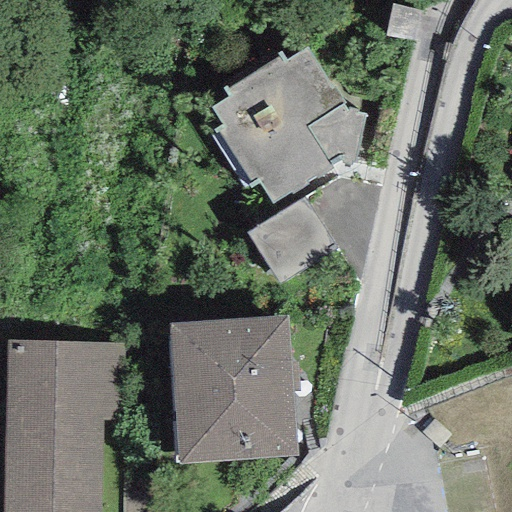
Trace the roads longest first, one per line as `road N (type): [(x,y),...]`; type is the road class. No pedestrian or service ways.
road 1 (residential): [(343,460),(384,398),(456,88),(478,25),(496,0)]
road 2 (residential): [(343,460),(438,0)]
